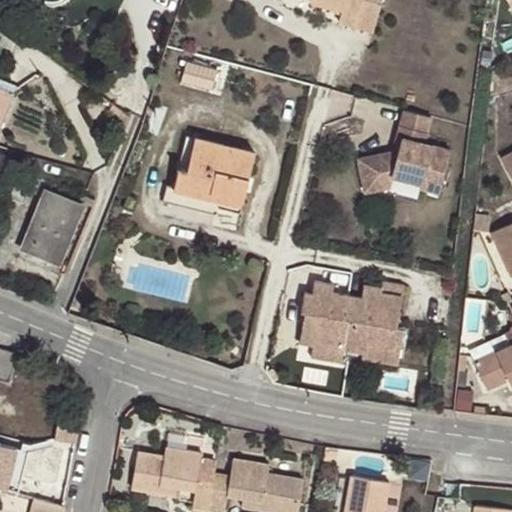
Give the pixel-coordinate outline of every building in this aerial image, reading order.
[(310,0),(341,9),(338,21),(357,27),(361,14),(375,18),(379,0),(310,0)] [(0,20),(7,26),(14,15),(0,4),(0,20)] [(372,31),(375,18),(361,14),(357,27),(372,31)] [(188,57),(182,80),(214,87),(219,64),(188,57)] [(241,72),(223,67),(220,81),(238,85),(241,72)] [(17,86),(0,79),(0,87),(14,93),(17,86)] [(0,127),(14,93),(0,87),(0,127)] [(426,133),(430,116),(400,108),(395,124),(426,133)] [(423,143),(426,133),(395,124),(391,141),(397,143),(396,148),(388,150),(359,162),(370,191),(390,184),(393,173),(421,180),(420,186),(438,190),(450,150),(423,143)] [(186,167),(193,138),(186,136),(178,165),(186,167)] [(252,152),(193,138),(186,167),(178,165),(174,186),(173,189),(212,198),(214,192),(221,194),(218,206),(238,212),(252,152)] [(397,143),(391,141),(388,150),(396,148),(397,143)] [(511,178),(511,151),(500,158),(511,178)] [(28,190),(36,193),(42,178),(21,170),(11,197),(24,201),(28,190)] [(216,213),(218,206),(221,194),(214,192),(212,198),(173,189),(174,186),(165,184),(161,200),(216,213)] [(28,214),(36,193),(28,190),(24,201),(11,197),(7,205),(28,214)] [(82,205),(46,190),(24,248),(60,262),(82,205)] [(95,199),(81,194),(79,199),(93,204),(95,199)] [(137,199),(128,196),(125,206),(134,209),(137,199)] [(489,214),(474,213),(473,230),(487,231),(489,214)] [(511,221),(491,231),(511,275),(511,221)] [(301,312),(305,312),(315,313),(314,322),(304,320),(300,343),(313,345),(341,348),(364,352),(366,343),(399,348),(403,328),(395,326),(401,284),(380,282),(379,287),(361,284),(360,297),(350,295),(333,292),(334,285),(313,282),(311,292),(305,292),(301,312)] [(315,313),(305,312),(304,320),(314,322),(315,313)] [(511,342),(508,344),(504,335),(471,351),(489,387),(509,379),(511,386),(511,342)] [(396,363),(399,348),(366,343),(364,352),(363,359),(396,363)] [(341,348),(313,345),(311,358),(339,361),(341,348)] [(0,347),(0,379),(10,382),(18,353),(0,347)] [(458,356),(455,385),(465,386),(467,372),(463,371),(465,357),(458,356)] [(454,396),(453,410),(470,412),(484,413),(485,407),(468,405),(469,397),(454,396)] [(60,413),(58,426),(71,428),(73,416),(60,413)] [(58,426),(55,439),(75,442),(78,430),(71,428),(58,426)] [(0,443),(0,471),(10,474),(17,448),(0,443)] [(192,508),(208,510),(214,473),(215,464),(200,461),(201,457),(201,453),(165,447),(164,455),(138,451),(131,489),(169,495),(170,486),(179,487),(195,490),(192,508)] [(214,473),(208,510),(218,511),(224,511),(227,495),(243,498),(264,502),(262,510),(273,511),(298,511),(303,478),(268,473),(269,464),(233,459),(230,475),(214,473)] [(352,476),(346,511),(350,511),(383,511),(389,483),(352,476)] [(459,485),(447,484),(446,494),(458,495),(459,485)] [(178,496),(179,487),(170,486),(169,495),(178,496)] [(62,511),(64,505),(34,497),(30,511),(62,511)] [(264,502),(243,498),(242,507),(262,510),(264,502)]
